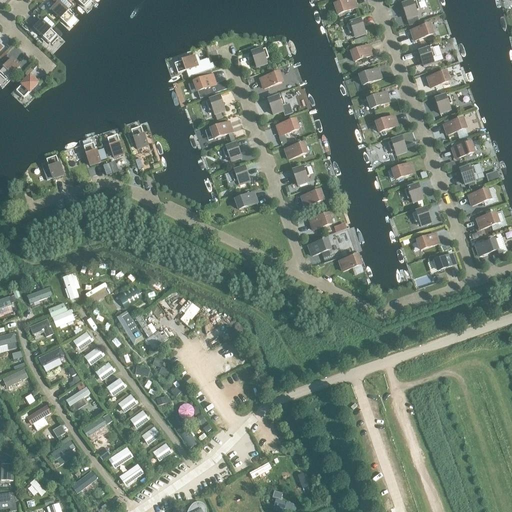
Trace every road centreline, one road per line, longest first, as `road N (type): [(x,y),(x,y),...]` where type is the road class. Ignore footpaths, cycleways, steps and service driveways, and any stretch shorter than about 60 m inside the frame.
road 1 (residential): [(307,278),(114,184),(34,207),(28,197)]
road 2 (residential): [(474,281),(376,0)]
road 3 (unclassified): [(277,401),(511,318)]
road 4 (residential): [(307,278),(227,52)]
road 5 (residential): [(474,281),(386,314),(307,278)]
